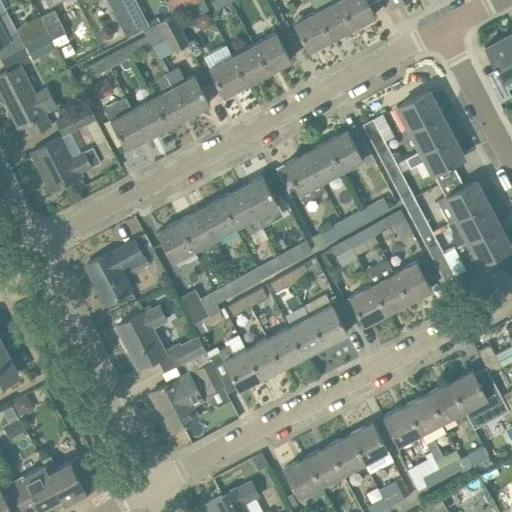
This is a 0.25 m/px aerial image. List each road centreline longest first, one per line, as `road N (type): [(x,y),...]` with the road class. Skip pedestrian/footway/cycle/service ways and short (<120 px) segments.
road 1 (residential): [(32,247),(442,28)]
road 2 (residential): [(152,485),(511,294)]
road 3 (residential): [(152,485),(32,247)]
road 4 (residential): [(511,166),(442,28)]
